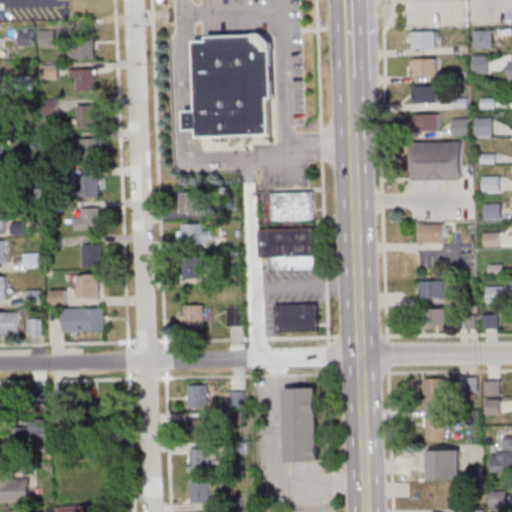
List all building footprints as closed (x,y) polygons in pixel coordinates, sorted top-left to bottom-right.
[(40,46),(60,46),(60,29),(40,29),(40,46)] [(476,30),(476,47),(496,47),(496,30),(476,30)] [(20,44),(33,44),(33,31),(20,31),(20,44)] [(200,128),(200,136),(272,133),(271,96),(276,96),(275,47),(276,47),(276,40),(265,31),(258,31),(258,32),(210,34),(210,38),(196,39),(199,108),(187,108),(187,128),(200,128)] [(412,48),(439,48),(439,31),(412,31),(412,48)] [(70,58),(95,58),(95,39),(70,39),(70,58)] [(440,76),(440,58),(413,58),(413,76),(440,76)] [(66,78),(66,64),(42,64),(42,78),(66,78)] [(78,90),(95,90),(95,69),(70,69),(70,79),(78,79),(78,90)] [(413,103),(441,103),(441,85),(413,85),(413,103)] [(97,104),(78,104),(78,127),(97,127),(97,104)] [(441,130),(441,112),(418,112),(418,130),(441,130)] [(477,135),(495,135),(495,117),(477,117),(477,135)] [(454,136),(471,136),(471,118),(454,118),(454,136)] [(99,138),(81,138),(81,153),(99,153),(99,138)] [(414,180),(465,180),(465,141),(414,141),(414,180)] [(100,196),(100,174),(80,174),(80,196),(100,196)] [(503,176),(484,176),(484,190),(503,190),(503,176)] [(181,212),(200,212),(200,191),(181,191),(181,212)] [(273,220),(314,220),(314,191),(273,191),(273,220)] [(504,204),(486,204),(486,219),(504,219),(504,204)] [(76,230),(101,230),(101,208),(84,208),(84,218),(76,218),(76,230)] [(448,221),(419,221),(419,243),(448,243),(448,221)] [(216,242),(216,224),(180,224),(180,242),(216,242)] [(317,270),(317,228),(261,229),(261,258),(270,258),(270,270),(317,270)] [(102,266),(102,243),(84,243),(84,266),(102,266)] [(40,266),(40,253),(25,253),(25,266),(40,266)] [(183,278),(204,278),(204,258),(183,258),(183,278)] [(101,297),(100,274),(81,274),(81,297),(101,297)] [(448,298),(448,280),(421,280),(421,298),(448,298)] [(488,302),(506,302),(506,286),(488,286),(488,302)] [(319,331),(319,303),(277,303),(277,331),(319,331)] [(206,304),(183,304),(183,328),(206,328),(206,304)] [(243,305),(229,305),(229,326),(243,326),(243,305)] [(106,330),(105,307),(64,308),(64,331),(106,330)] [(449,325),(449,308),(430,308),(430,325),(449,325)] [(21,312),(0,311),(0,335),(21,335),(21,312)] [(501,328),(501,314),(484,314),(484,328),(501,328)] [(43,318),(29,318),(29,333),(43,333),(43,318)] [(426,407),(448,407),(448,377),(426,377),(426,407)] [(503,395),(503,380),(484,380),(484,395),(503,395)] [(208,385),(188,385),(188,408),(208,408),(208,385)] [(286,387),(288,462),(321,461),(320,387),(286,387)] [(0,389),(0,406),(19,407),(19,390),(0,389)] [(47,389),(27,389),(27,404),(47,404),(47,389)] [(448,415),(428,415),(428,440),(448,440),(448,415)] [(32,416),(32,435),(46,435),(46,416),(32,416)] [(0,435),(6,445),(20,436),(10,419),(0,425),(0,435)] [(188,440),(211,440),(211,419),(188,419),(188,440)] [(511,471),(511,437),(504,438),(504,453),(493,453),(493,472),(511,471)] [(189,448),(189,470),(210,470),(210,448),(189,448)] [(31,478),(0,478),(0,500),(31,500),(31,478)] [(192,480),(192,502),(212,502),(212,480),(192,480)]
